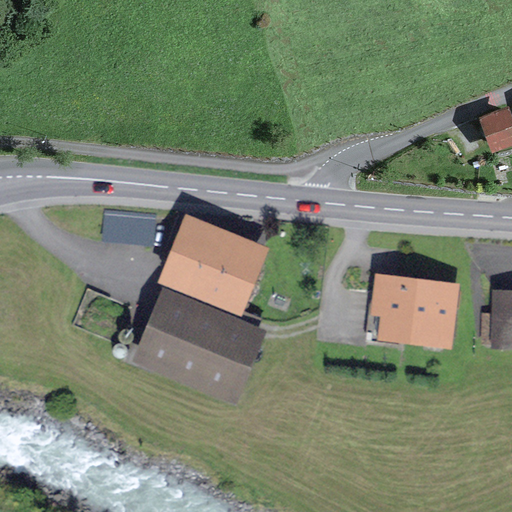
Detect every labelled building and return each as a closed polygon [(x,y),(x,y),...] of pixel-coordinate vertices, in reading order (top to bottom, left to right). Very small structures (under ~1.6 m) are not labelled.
[(493,138),(495,144),(511,138),(511,131),(504,109),(485,116),(491,132),(486,134),(488,139),(493,138)] [(192,227),(170,282),(232,307),(255,252),(192,227)] [(458,292),(429,288),(429,286),(427,285),(427,290),(405,288),(405,283),(404,283),(404,285),(383,282),(382,293),(372,292),(366,339),(398,343),(399,331),(443,337),(447,305),(456,307),(458,292)] [(511,297),(501,298),(500,316),(485,316),(484,340),(511,340),(511,297)] [(167,301),(144,355),(230,391),(253,336),(167,301)]
